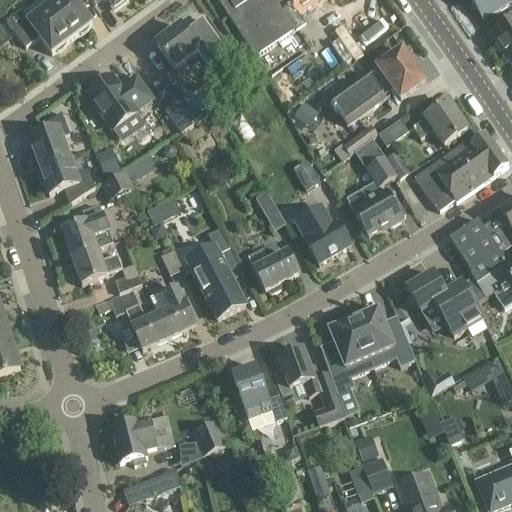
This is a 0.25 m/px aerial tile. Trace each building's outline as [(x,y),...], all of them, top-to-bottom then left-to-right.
[(54,19),(72,43),(92,29),(74,4),(79,0),(42,0),(41,1),(54,19)] [(105,0),(115,12),(131,0),(89,0),(95,7),(104,0),(105,0)] [(216,0),(256,60),(297,33),(291,24),(325,0),(327,2),(330,0),(216,0)] [(469,0),(475,9),(490,0),(469,0)] [(511,0),(490,0),(475,9),(484,23),(511,6),(511,0)] [(60,52),(72,43),(54,19),(41,1),(22,15),(21,14),(7,24),(26,51),(39,41),(52,57),(60,52)] [(180,32),(169,40),(163,38),(158,41),(158,48),(156,49),(174,73),(198,55),(206,66),(210,63),(213,68),(226,58),(201,24),(184,36),(180,32)] [(511,24),(492,37),(511,69),(511,68),(511,24)] [(378,73),(389,87),(413,70),(402,54),(377,71),(378,73)] [(250,80),(236,59),(223,69),(237,89),(250,80)] [(389,87),(394,94),(401,104),(425,86),(413,70),(389,87)] [(394,94),(389,87),(378,73),(331,107),(347,129),(385,102),(384,101),(394,94)] [(120,93),(111,81),(103,87),(99,85),(90,91),(90,96),(87,98),(112,135),(137,118),(135,115),(151,104),(136,82),(120,93)] [(202,118),(186,95),(164,111),(181,134),(202,118)] [(305,104),(294,120),(308,130),(319,114),(305,104)] [(433,135),(444,151),(467,134),(448,107),(425,123),(425,124),(412,133),(420,144),(433,135)] [(35,173),(69,160),(62,142),(69,139),(60,117),(39,132),(41,138),(27,144),(31,156),(28,157),(35,173)] [(378,139),(378,140),(387,151),(409,136),(400,124),(378,139)] [(378,140),(378,139),(371,129),(343,149),(351,159),(378,140)] [(431,172),(416,183),(432,204),(440,216),(455,205),(456,206),(493,180),(507,170),(485,140),(471,150),(466,154),(462,149),(431,172)] [(165,149),(164,154),(166,158),(171,160),(175,157),(176,152),(174,148),(169,147),(165,149)] [(96,155),(104,178),(120,172),(112,149),(96,155)] [(386,164),(396,179),(399,184),(399,185),(410,178),(396,157),(386,164)] [(383,159),(366,170),(377,186),(379,189),(396,179),(386,164),(383,159)] [(69,160),(35,173),(41,189),(44,187),(49,200),(63,194),(69,208),(96,192),(89,174),(76,179),(69,160)] [(308,162),(292,171),(306,194),(322,184),(308,162)] [(100,188),(109,206),(134,193),(126,176),(100,188)] [(345,201),(353,215),(368,240),(401,221),(402,222),(406,220),(399,208),(395,210),(386,194),(383,196),(379,189),(377,186),(355,199),(354,197),(353,198),(353,197),(345,201)] [(275,236),(286,229),(267,196),(256,202),(275,236)] [(147,215),(154,229),(181,216),(174,202),(147,215)] [(86,226),(62,235),(72,263),(96,254),(114,248),(100,210),(82,216),(86,226)] [(321,210),(294,226),(305,245),(305,246),(319,270),(352,250),(338,226),(333,229),(321,210)] [(511,212),(503,219),(485,231),(480,224),(450,243),(474,279),(473,280),(473,281),(487,301),(498,294),(509,311),(511,309),(511,212)] [(161,229),(151,234),(155,244),(165,240),(161,229)] [(189,261),(187,262),(193,275),(194,275),(218,324),(246,310),(233,284),(244,279),(220,233),(208,239),(213,247),(213,249),(201,255),(198,254),(190,258),(189,261)] [(300,280),(288,257),(269,267),(263,253),(248,260),(254,274),(254,275),(265,298),(270,295),(271,299),(281,294),(279,290),(300,280)] [(96,254),(72,263),(82,290),(106,281),(122,275),(125,283),(115,287),(119,299),(133,294),(142,291),(135,269),(122,274),(117,261),(101,266),(96,254)] [(170,280),(183,274),(174,254),(161,259),(170,280)] [(474,309),(461,288),(444,298),(433,279),(421,286),(419,283),(407,290),(409,293),(407,295),(433,336),(435,334),(436,335),(443,330),(452,345),(484,325),(475,311),(474,309)] [(162,295),(150,301),(159,320),(170,343),(196,332),(185,308),(184,308),(177,293),(164,299),(162,295)] [(119,299),(108,303),(113,313),(116,320),(126,316),(133,332),(132,332),(142,356),(170,343),(159,320),(154,322),(146,325),(139,310),(139,309),(133,294),(119,299)] [(359,324),(354,326),(374,374),(398,364),(402,373),(417,367),(400,327),(387,332),(380,315),(373,318),(372,315),(357,321),(359,324)] [(336,353),(323,358),(339,399),(356,392),(352,383),(374,374),(354,326),(350,327),(349,324),(334,330),(336,333),(329,336),(336,353)] [(0,354),(12,350),(4,327),(0,328),(0,354)] [(0,381),(20,375),(12,350),(0,354),(0,381)] [(283,374),(274,377),(282,399),(285,400),(289,399),(290,396),(290,395),(303,390),(307,402),(308,403),(319,399),(321,404),(337,399),(329,377),(319,381),(315,368),(309,370),(304,354),(278,362),(283,374)] [(269,404),(257,370),(232,379),(252,435),(277,427),(286,423),(278,401),(269,404)] [(454,387),(453,387),(447,376),(437,382),(432,374),(420,379),(429,401),(430,402),(454,387)] [(478,381),(465,388),(472,399),(485,392),(478,381)] [(511,394),(508,385),(496,391),(504,409),(511,405),(511,394)] [(337,399),(322,404),(321,404),(324,412),(313,416),(319,432),(346,422),(338,399),(337,399)] [(437,419),(449,450),(463,444),(454,421),(452,422),(448,414),(437,419)] [(140,427),(111,433),(119,469),(132,466),(145,463),(148,462),(147,455),(158,452),(151,425),(140,428),(140,427)] [(215,428),(193,437),(199,449),(205,462),(226,453),(215,428)] [(356,445),(363,465),(379,459),(372,439),(356,445)] [(284,454),(288,465),(290,464),(299,461),(295,450),(284,454)] [(511,460),(511,471),(477,486),(488,511),(501,511),(511,507),(511,454),(510,455),(511,460)] [(373,498),(393,491),(382,462),(362,470),(373,498)] [(251,469),(257,485),(272,480),(266,463),(251,469)] [(284,508),(303,501),(290,464),(288,465),(271,471),(284,508)] [(320,470),(307,474),(317,501),(330,496),(320,470)] [(362,471),(349,476),(361,507),(374,502),(362,471)] [(146,504),(177,492),(171,476),(139,488),(146,504)] [(440,511),(427,477),(396,489),(404,511),(449,511),(448,509),(440,511)]
